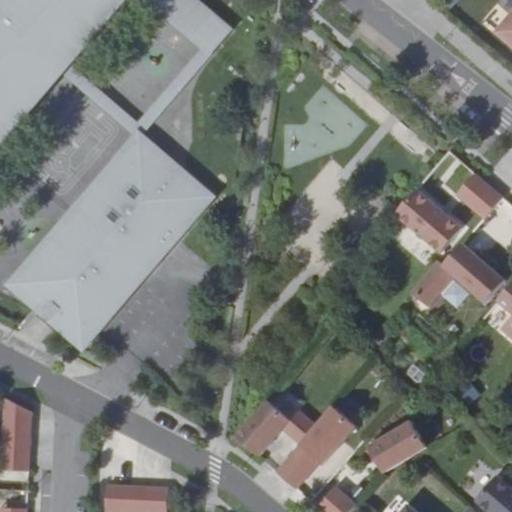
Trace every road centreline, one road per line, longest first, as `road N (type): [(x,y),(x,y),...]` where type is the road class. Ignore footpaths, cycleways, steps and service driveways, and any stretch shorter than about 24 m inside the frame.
road 1 (residential): [(73,397),(238,482),(272,511)]
road 2 (unclassified): [(355,0),(511,125)]
